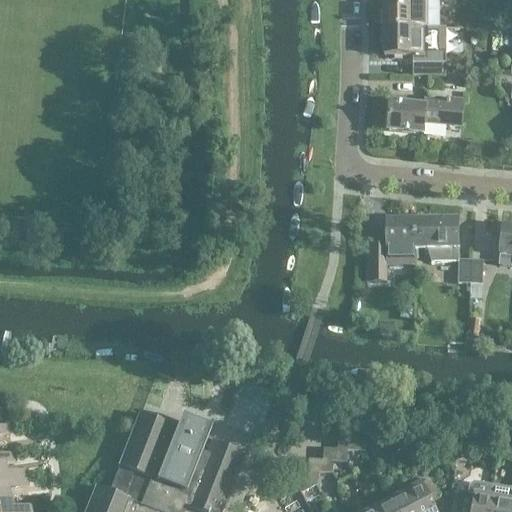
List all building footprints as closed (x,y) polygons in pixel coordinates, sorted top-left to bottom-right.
[(385,3),(385,30),(429,30),(429,3),(429,0),(413,0),(414,3),(385,3)] [(429,30),(385,30),(385,58),(413,58),(413,78),(447,78),(447,30),(429,30)] [(462,129),(464,104),(451,102),(450,105),(427,103),(426,108),(392,105),(389,133),(424,136),(425,125),(462,129)] [(416,253),(416,223),(388,223),(388,263),(401,263),(416,262),(416,253)] [(416,223),(416,253),(429,253),(432,265),(459,264),(459,263),(460,263),(459,223),(416,223)] [(511,229),(503,229),(500,268),(511,269),(511,229)] [(368,285),(380,285),(380,262),(368,262),(368,285)] [(472,263),(460,263),(459,263),(459,264),(458,286),(471,287),(472,263)] [(483,287),(484,274),(484,264),(472,263),(471,287),(483,287)] [(160,366),(156,376),(174,383),(178,373),(160,366)] [(223,511),(244,458),(138,416),(117,469),(119,470),(109,495),(95,489),(85,511),(223,511)] [(0,428),(0,438),(10,437),(8,428),(0,428)] [(365,441),(358,441),(338,440),(337,451),(347,452),(347,453),(365,454),(365,441)] [(322,463),(332,464),(346,464),(347,453),(347,452),(337,451),(323,451),(322,462),(322,463)] [(0,466),(4,466),(14,465),(13,455),(0,457),(0,466)] [(317,474),(317,475),(331,475),(332,464),(322,463),(322,462),(308,462),(308,473),(308,474),(317,474)] [(0,484),(26,480),(25,472),(5,475),(4,466),(0,466),(0,484)] [(293,484),(295,485),(317,486),(317,475),(317,474),(308,474),(308,473),(294,472),(293,484)] [(26,480),(0,484),(0,502),(9,501),(8,492),(28,489),(26,480)] [(430,481),(409,492),(403,495),(411,511),(439,511),(444,510),(430,481)] [(488,511),(493,488),(473,484),(468,488),(467,496),(461,495),(457,511),(488,511)] [(506,511),(511,491),(493,488),(488,511),(506,511)] [(411,511),(403,495),(386,504),(390,511),(411,511)] [(9,501),(0,502),(0,511),(31,511),(30,507),(11,510),(9,501)]
